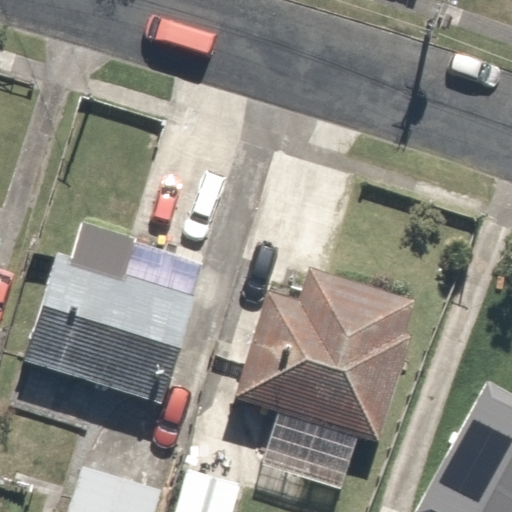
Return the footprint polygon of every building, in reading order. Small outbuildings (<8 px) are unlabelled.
[(72,259),(62,255),(21,362),(172,420),(210,318),(133,289),(146,254),(83,229),(72,259)] [(297,311),(261,299),(223,411),(380,464),(434,309),(312,267),(297,311)] [(511,511),(511,408),(482,390),(407,511),(511,511)] [(160,511),(167,488),(77,464),(64,511),(160,511)] [(239,511),(248,484),(185,465),(171,511),(239,511)]
